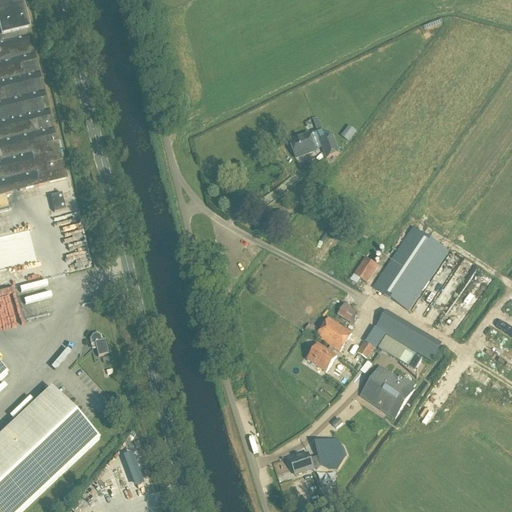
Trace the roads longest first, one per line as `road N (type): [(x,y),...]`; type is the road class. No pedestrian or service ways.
road 1 (unclassified): [(267,511),(131,0)]
road 2 (secondary): [(193,511),(60,0)]
